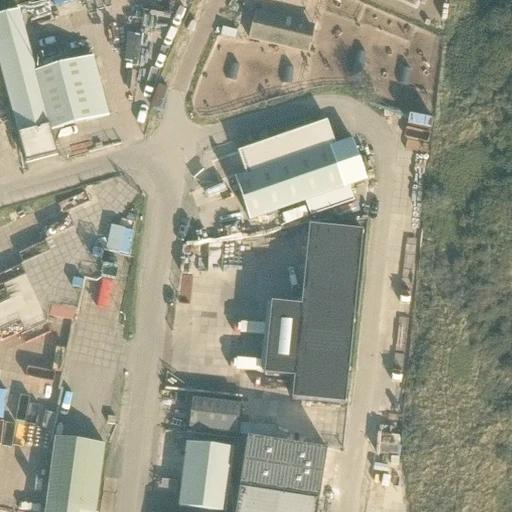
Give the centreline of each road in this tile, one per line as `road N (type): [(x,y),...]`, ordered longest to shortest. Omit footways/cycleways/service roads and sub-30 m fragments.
road 1 (unclassified): [(168,147),(335,103),(360,114),(377,136),(384,164),(345,511)]
road 2 (unclassified): [(123,511),(168,147)]
road 3 (unclassified): [(0,193),(168,147)]
road 4 (unclassified): [(168,147),(181,72),(215,0)]
